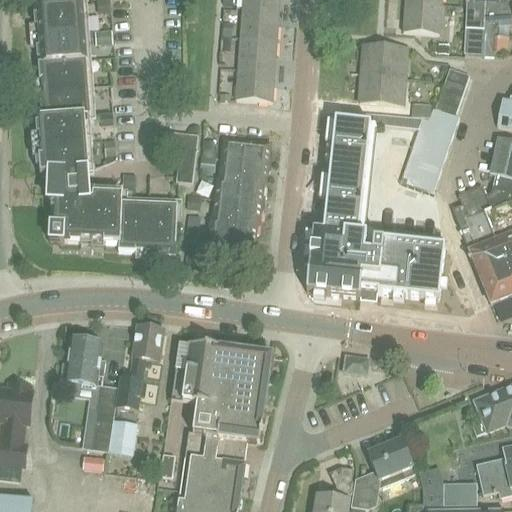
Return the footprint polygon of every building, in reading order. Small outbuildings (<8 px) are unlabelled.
[(279,13),(280,0),(243,0),(243,11),(279,13)] [(439,38),(442,0),(440,0),(406,0),(404,35),(439,38)] [(511,0),(498,0),(499,6),(486,5),(483,60),(497,60),(498,28),(511,27),(511,0)] [(97,5),(98,17),(111,16),(109,4),(97,5)] [(36,38),(85,34),(84,6),(34,10),(36,38)] [(277,44),(279,13),(243,11),(241,41),(277,44)] [(232,27),(223,27),(222,41),(223,41),(231,42),(232,27)] [(38,65),(87,61),(85,34),(36,38),(38,65)] [(95,36),(96,49),(111,48),(111,35),(95,36)] [(511,38),(504,38),(503,57),(511,57),(511,38)] [(230,55),(231,42),(223,41),(222,41),(221,41),(220,55),(230,55)] [(275,74),(277,44),(241,41),(238,72),(275,74)] [(405,80),(407,52),(364,49),(362,77),(405,80)] [(40,92),(88,89),(87,64),(88,64),(87,61),(38,65),(40,92)] [(466,89),(470,78),(450,71),(446,82),(466,89)] [(273,106),(275,74),(238,72),(236,103),(273,106)] [(403,109),(405,80),(362,77),(359,106),(403,109)] [(462,99),(466,89),(446,82),(442,92),(462,99)] [(90,118),(88,89),(40,92),(42,120),(84,117),(85,118),(90,118)] [(459,109),(462,99),(442,92),(439,102),(459,109)] [(218,106),(229,107),(230,98),(219,98),(218,106)] [(455,120),(459,109),(439,102),(435,113),(455,120)] [(510,105),(502,103),(496,130),(511,133),(511,104),(510,104),(510,105)] [(430,110),(411,109),(411,121),(429,122),(430,110)] [(455,120),(435,113),(433,112),(430,120),(429,124),(424,122),(415,148),(446,159),(459,121),(455,120)] [(338,116),(337,125),(348,126),(349,117),(338,116)] [(37,149),(86,144),(85,118),(84,117),(42,120),(35,120),(37,149)] [(101,130),(113,129),(112,117),(100,118),(101,127),(101,130)] [(349,117),(348,126),(359,127),(361,118),(349,117)] [(361,118),(359,127),(371,129),(372,119),(361,118)] [(372,119),(371,129),(383,130),(384,120),(372,119)] [(384,120),(383,130),(395,131),(396,120),(384,120)] [(396,120),(395,131),(407,132),(408,121),(396,120)] [(408,121),(407,132),(419,134),(422,122),(408,121)] [(313,235),(307,297),(360,302),(361,295),(378,297),(377,298),(439,305),(445,251),(383,245),(383,248),(374,247),(373,253),(366,252),(367,240),(359,240),(371,129),(359,127),(348,126),(337,125),(335,124),(323,236),(313,235)] [(192,187),(198,139),(162,135),(160,150),(180,152),(176,185),(192,187)] [(271,168),(272,161),(269,160),(271,147),(225,142),(222,161),(271,168)] [(511,145),(501,143),(500,143),(493,177),(493,178),(496,179),(495,180),(511,183),(511,145)] [(56,176),(82,174),(88,174),(86,144),(37,149),(40,178),(56,176)] [(103,146),(104,161),(115,160),(114,145),(103,146)] [(214,147),(209,146),(202,146),(201,161),(212,163),(214,147)] [(434,197),(446,159),(415,148),(402,186),(434,197)] [(220,164),(212,163),(201,161),(199,174),(218,177),(220,164)] [(270,174),(271,168),(222,161),(220,181),(266,188),(267,174),(270,174)] [(50,191),(49,202),(52,203),(84,202),(82,174),(56,176),(58,191),(50,191)] [(511,183),(495,180),(491,197),(486,199),(482,190),(458,199),(462,210),(453,213),(492,307),(511,299),(511,183)] [(266,188),(220,181),(220,182),(218,181),(216,200),(264,208),(265,200),(262,200),(264,189),(266,189),(266,188)] [(122,206),(123,199),(93,197),(93,202),(89,202),(86,245),(119,247),(121,206),(122,206)] [(263,213),(264,208),(216,200),(213,220),(259,227),(261,213),(263,213)] [(187,201),(186,213),(188,213),(199,215),(201,202),(187,201)] [(86,245),(89,202),(84,202),(52,203),(51,228),(64,229),(64,244),(86,245)] [(150,208),(122,206),(121,206),(119,247),(118,255),(148,257),(150,208)] [(175,258),(178,209),(150,208),(148,257),(175,258)] [(259,227),(213,220),(213,221),(211,221),(209,239),(257,247),(258,240),(256,239),(257,227),(259,228),(259,227)] [(186,240),(199,241),(200,231),(188,230),(186,240)] [(256,254),(257,247),(209,239),(206,261),(252,267),(254,253),(256,254)] [(160,366),(165,335),(137,330),(129,382),(121,381),(117,411),(139,415),(146,364),(160,366)] [(97,391),(103,348),(71,343),(64,386),(97,391)] [(214,410),(222,353),(180,346),(171,404),(198,408),(214,410)] [(264,417),(270,377),(263,369),(265,359),(222,353),(214,410),(264,417)] [(367,379),(369,363),(346,360),(344,376),(367,379)] [(0,485),(20,487),(22,471),(24,471),(26,450),(22,449),(24,429),(29,430),(33,398),(30,397),(31,391),(10,389),(9,395),(0,393),(0,426),(3,426),(0,447),(0,446),(0,485)] [(119,392),(100,389),(96,415),(115,418),(119,392)] [(511,390),(476,406),(484,426),(472,430),(476,440),(506,428),(511,430),(511,390)] [(259,447),(264,417),(214,410),(198,408),(197,419),(196,419),(193,436),(240,444),(259,447)] [(132,459),(137,427),(114,424),(113,429),(109,457),(132,459)] [(90,454),(109,457),(113,429),(94,426),(90,454)] [(240,496),(246,456),(239,455),(240,444),(193,436),(189,436),(181,487),(240,496)] [(382,491),(404,482),(415,478),(401,444),(368,456),(382,491)] [(511,450),(502,452),(505,462),(476,469),(483,499),(498,496),(499,503),(511,499),(511,450)] [(172,481),(175,459),(163,458),(160,479),(172,481)] [(85,460),(84,472),(103,474),(105,462),(85,460)] [(347,511),(354,473),(340,471),(329,476),(336,491),(334,502),(317,499),(315,511),(347,511)] [(146,497),(148,485),(122,480),(120,493),(146,497)] [(368,511),(373,486),(355,483),(350,510),(360,511),(368,511)] [(238,511),(240,496),(181,487),(177,511),(238,511)] [(443,511),(477,511),(477,487),(443,488),(443,511)] [(0,511),(32,511),(33,504),(0,500),(0,511)]
